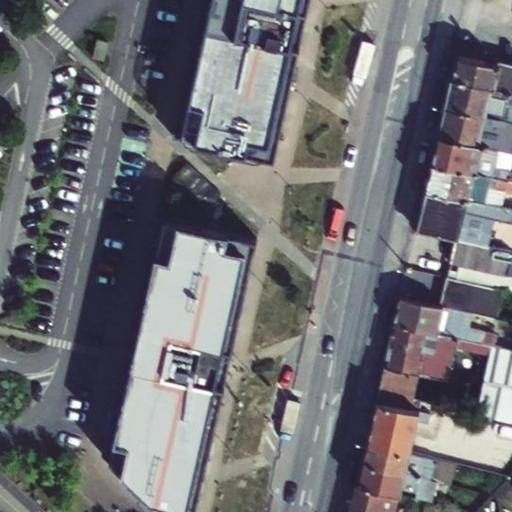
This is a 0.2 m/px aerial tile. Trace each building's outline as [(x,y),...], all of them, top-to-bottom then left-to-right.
[(204,0),(174,135),(274,158),(309,0),(204,0)] [(108,41),(97,39),(92,58),(103,60),(108,41)] [(500,64),(500,60),(501,58),(483,54),(460,49),(459,54),(500,64)] [(511,62),(500,60),(500,64),(459,54),(453,78),(511,91),(511,62)] [(511,91),(453,78),(446,107),(511,121),(511,91)] [(511,121),(446,107),(439,136),(500,150),(511,153),(511,121)] [(500,150),(439,136),(433,162),(511,180),(511,168),(496,164),(500,150)] [(511,191),(511,180),(433,162),(426,189),(485,202),(490,181),(496,183),(495,188),(511,191)] [(511,208),(485,202),(426,189),(417,229),(455,238),(449,263),(508,277),(511,258),(511,251),(460,239),(463,225),(481,229),(484,216),(511,222),(511,208)] [(156,215),(102,454),(163,511),(195,511),(257,238),(156,215)] [(483,315),(486,316),(492,287),(449,278),(443,306),(483,315)] [(483,315),(443,306),(401,296),(394,322),(456,336),(491,344),(494,330),(480,327),(483,315)] [(448,375),(456,336),(394,322),(376,400),(411,408),(413,397),(419,369),(448,375)] [(511,419),(511,348),(491,344),(477,411),(483,413),(511,419)] [(366,440),(411,451),(416,430),(445,437),(451,411),(457,413),(459,407),(413,397),(411,408),(376,400),(366,440)] [(511,419),(483,413),(479,432),(511,440),(511,419)] [(361,459),(439,479),(444,460),(411,451),(366,440),(361,459)] [(437,489),(439,479),(361,459),(356,483),(397,493),(400,494),(402,487),(418,490),(419,484),(437,489)] [(356,483),(349,511),(392,511),(397,493),(356,483)]
